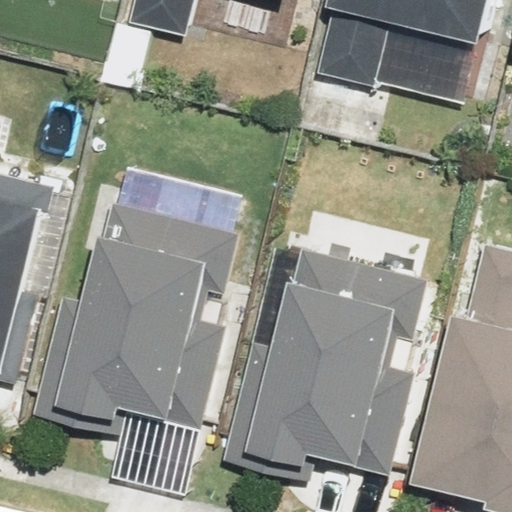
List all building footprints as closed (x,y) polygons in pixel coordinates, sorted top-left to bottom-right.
[(141,0),(136,22),(196,36),(204,0),(141,0)] [(342,5),(326,73),(388,87),(389,83),(474,103),(489,40),(493,41),(503,0),(340,0),(339,4),(342,5)] [(0,377),(12,381),(55,210),(58,211),(64,186),(0,169),(0,377)] [(72,293),(42,414),(126,434),(133,404),(184,417),(218,274),(237,279),(249,232),(120,201),(96,299),(72,293)] [(511,511),(511,245),(492,240),(474,310),(469,309),(425,480),(499,499),(495,511),(511,511)] [(261,339),(232,460),(315,480),(322,450),(372,462),(407,320),(427,325),(438,278),(309,247),(285,345),(261,339)]
